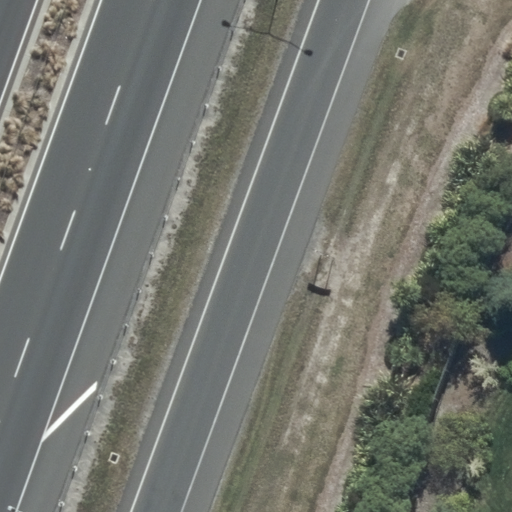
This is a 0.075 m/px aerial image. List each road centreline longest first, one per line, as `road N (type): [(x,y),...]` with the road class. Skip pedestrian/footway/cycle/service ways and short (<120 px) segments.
road 1 (trunk): [(342,0),(156,511)]
road 2 (trunk): [(158,0),(0,437)]
